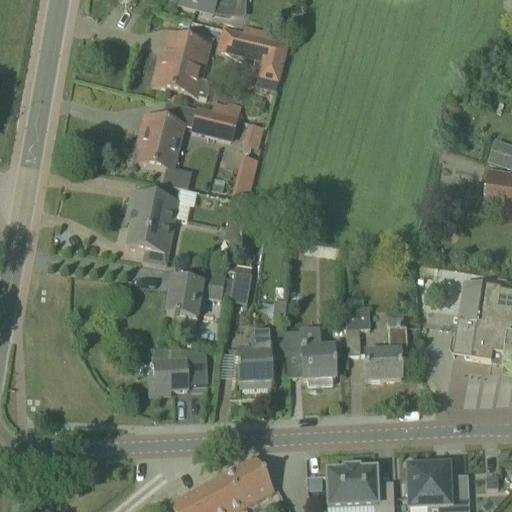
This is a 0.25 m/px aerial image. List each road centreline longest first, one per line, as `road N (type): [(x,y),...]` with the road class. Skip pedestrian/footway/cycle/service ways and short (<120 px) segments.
road 1 (residential): [(0,453),(511,431)]
road 2 (tertiary): [(21,206),(58,0)]
road 3 (tertiary): [(0,328),(21,206)]
